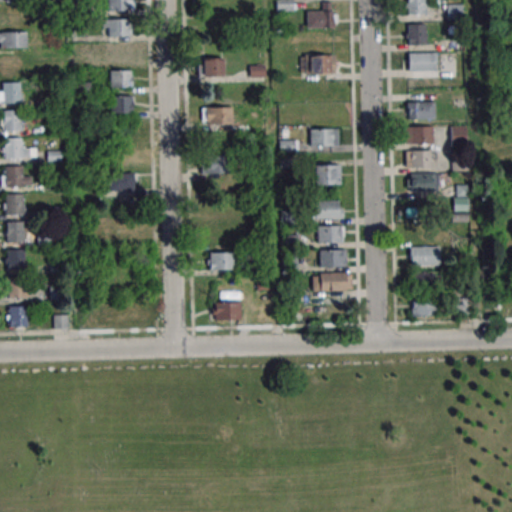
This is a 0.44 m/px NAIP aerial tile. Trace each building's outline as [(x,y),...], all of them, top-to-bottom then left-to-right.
[(128,0),(106,0),(106,11),(128,11),(128,0)] [(276,0),(276,11),(292,11),(291,0),(276,0)] [(425,15),(425,0),(405,0),(405,15),(425,15)] [(0,25),(19,25),(19,3),(0,2),(0,25)] [(335,2),(319,2),(319,12),(306,12),(306,28),(335,28),(335,2)] [(446,19),(462,19),(462,4),(446,4),(446,19)] [(130,19),(102,19),(102,36),(130,36),(130,19)] [(426,44),(426,23),(407,23),(407,44),(426,44)] [(0,47),(27,48),(27,32),(0,31),(0,47)] [(134,62),(134,45),(108,44),(108,61),(134,62)] [(437,71),(437,52),(404,52),(404,71),(437,71)] [(0,74),(26,75),(26,54),(0,53),(0,74)] [(300,55),(300,73),(336,73),(336,55),(300,55)] [(203,58),(203,76),(223,76),(223,58),(203,58)] [(132,70),(109,70),(109,87),(132,87),(132,70)] [(1,82),(1,104),(20,104),(20,82),(1,82)] [(133,96),(110,96),(110,113),(133,113),(133,96)] [(435,118),(435,101),(405,101),(405,119),(435,118)] [(201,125),(232,125),(232,107),(201,107),(201,125)] [(21,110),(0,110),(0,130),(21,131),(21,110)] [(466,125),(450,125),(450,147),(466,147),(466,125)] [(433,126),(404,126),(404,143),(433,143),(433,126)] [(338,128),(309,128),(309,146),(338,146),(338,128)] [(34,158),(34,147),(23,147),(23,138),(1,138),(1,158),(34,158)] [(431,167),(431,150),(404,150),(404,167),(431,167)] [(60,152),(47,152),(47,160),(60,161),(60,152)] [(188,173),(224,173),(224,155),(188,155),(188,173)] [(340,164),(314,164),(314,185),(340,185),(340,164)] [(21,166),(1,166),(1,187),(31,186),(30,175),(22,176),(21,166)] [(138,172),(108,172),(108,190),(138,190),(138,172)] [(437,191),(437,173),(406,173),(406,191),(437,191)] [(467,185),(454,185),(454,210),(467,210),(467,185)] [(3,193),(3,214),(23,214),(23,193),(3,193)] [(342,218),(342,201),(312,201),(312,219),(342,218)] [(23,221),(5,221),(5,242),(23,242),(23,221)] [(343,225),(316,225),(316,242),(343,242),(343,225)] [(107,245),(135,245),(135,226),(107,226),(107,245)] [(232,246),(232,227),(207,227),(207,246),(232,246)] [(438,246),(408,246),(408,265),(438,265),(438,246)] [(4,249),(4,270),(25,270),(25,249),(4,249)] [(318,267),(346,267),(346,249),(318,249),(318,267)] [(232,252),(207,252),(207,269),(232,269),(232,252)] [(438,271),(410,271),(410,286),(438,286),(438,271)] [(311,290),(351,290),(351,273),(311,273),(311,290)] [(28,278),(6,278),(6,298),(28,298),(28,278)] [(435,298),(410,298),(410,315),(435,315),(435,298)] [(240,319),(240,301),(213,301),(213,319),(240,319)] [(144,322),(144,305),(119,305),(119,322),(144,322)] [(26,327),(26,306),(7,306),(7,327),(26,327)] [(54,328),(64,328),(64,315),(54,315),(54,328)]
